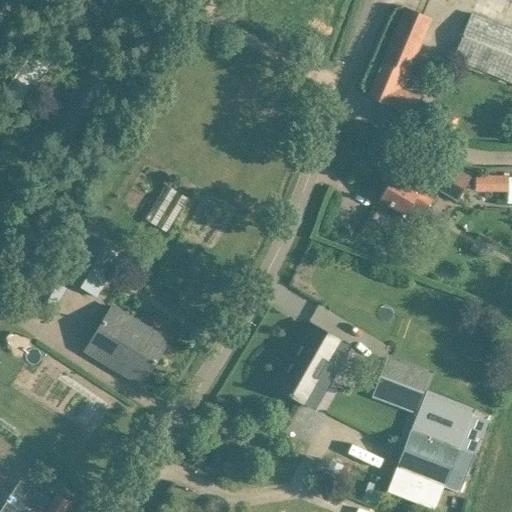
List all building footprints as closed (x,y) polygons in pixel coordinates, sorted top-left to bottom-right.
[(0,0),(0,13),(5,14),(9,0),(0,0)] [(389,105),(409,114),(418,94),(398,85),(403,72),(408,74),(431,19),(405,8),(367,98),(388,107),(389,105)] [(452,59),(508,82),(506,90),(511,92),(511,30),(471,13),(452,59)] [(39,42),(18,71),(37,85),(58,55),(39,42)] [(65,100),(38,136),(60,153),(110,87),(87,70),(69,94),(67,92),(62,98),(65,100)] [(392,137),(376,129),(372,141),(387,148),(392,137)] [(435,159),(423,182),(418,191),(393,176),(379,200),(405,215),(403,218),(417,226),(438,190),(448,195),(458,201),(471,178),(461,172),(435,159)] [(476,177),(476,191),(508,191),(508,177),(476,177)] [(186,198),(165,185),(144,219),(166,233),(186,198)] [(49,271),(95,297),(120,255),(74,228),(49,271)] [(54,306),(64,289),(46,278),(36,296),(54,306)] [(84,351),(124,375),(141,385),(168,341),(151,331),(111,306),(84,351)] [(296,343),(326,360),(326,359),(337,366),(348,347),(324,334),(307,324),(296,343)] [(278,387),(302,401),(313,407),(337,366),(326,359),(326,360),(296,343),(286,360),(292,363),(278,387)] [(430,373),(387,357),(372,397),(415,413),(430,373)] [(396,468),(443,487),(458,493),(474,454),(487,420),(424,395),(411,429),(396,468)] [(333,477),(346,485),(362,460),(349,452),(333,477)] [(0,511),(64,511),(70,503),(56,493),(43,511),(36,511),(23,503),(37,480),(0,456),(0,511)] [(331,460),(325,473),(331,475),(337,463),(331,460)] [(369,485),(364,500),(374,504),(380,489),(369,485)]
